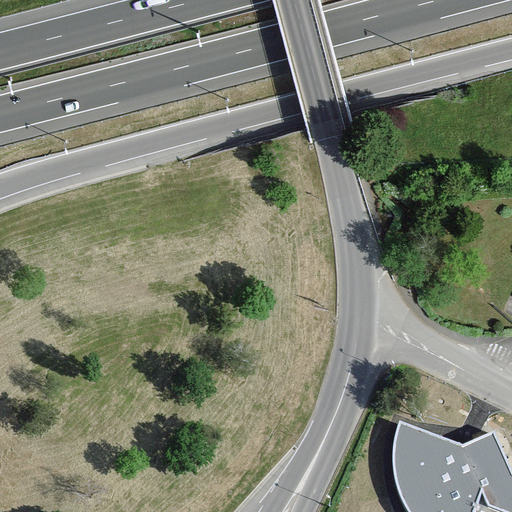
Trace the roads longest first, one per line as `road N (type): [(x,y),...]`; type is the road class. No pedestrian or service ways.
road 1 (motorway): [(0,188),(511,49)]
road 2 (motorway): [(0,115),(446,0)]
road 3 (tertiary): [(360,312),(352,224),(294,0)]
road 4 (motorway): [(195,0),(0,50)]
road 5 (residential): [(360,312),(511,394)]
road 6 (tertiary): [(342,399),(275,504)]
road 7 (tertiary): [(303,511),(342,399)]
